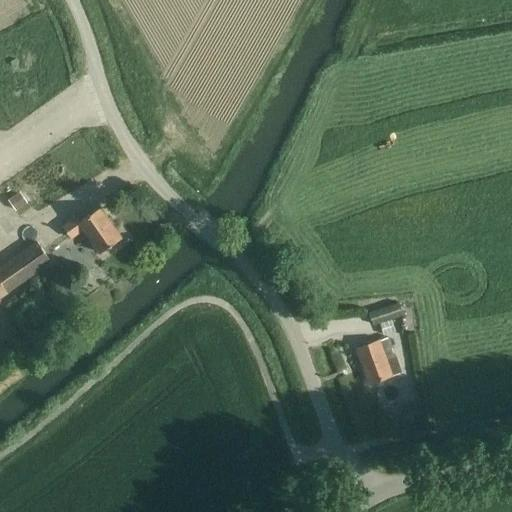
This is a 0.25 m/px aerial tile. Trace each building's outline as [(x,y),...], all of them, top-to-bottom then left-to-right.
[(121,238),(99,206),(79,219),(75,214),(61,223),(70,236),(83,227),(100,252),(121,238)] [(37,242),(0,267),(0,281),(8,294),(52,263),(37,242)] [(398,302),(368,312),(372,324),(402,314),(398,302)] [(388,337),(357,348),(369,382),(400,371),(388,337)] [(407,403),(377,406),(380,433),(402,431),(410,430),(407,403)]
